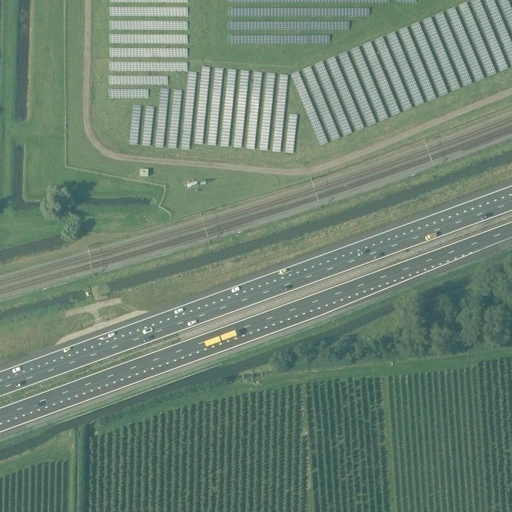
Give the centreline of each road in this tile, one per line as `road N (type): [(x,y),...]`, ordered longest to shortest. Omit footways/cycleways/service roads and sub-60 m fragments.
road 1 (motorway): [(511,201),(0,388)]
road 2 (motorway): [(0,415),(511,229)]
road 3 (track): [(444,0),(311,57),(218,55),(218,0)]
road 4 (track): [(0,230),(147,224),(165,211),(172,162)]
